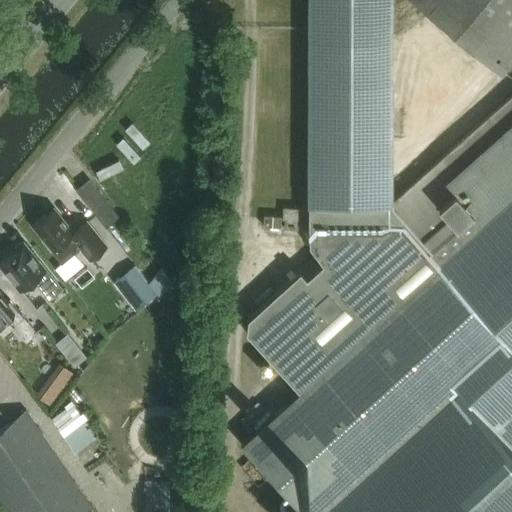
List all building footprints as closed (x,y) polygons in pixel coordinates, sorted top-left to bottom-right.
[(511,511),(511,93),(390,202),(390,0),(309,0),(310,274),(306,277),(300,271),(248,316),(248,331),(300,390),(242,443),(303,511),(511,511)] [(511,0),(412,0),(502,72),(511,58),(511,0)] [(119,217),(90,179),(76,190),(106,227),(119,217)] [(53,206),(32,223),(40,233),(44,237),(42,238),(52,251),(62,262),(81,248),(91,260),(108,246),(86,219),(73,230),(67,222),(66,222),(53,206)] [(300,209),(283,208),(283,220),(286,220),(285,229),(299,230),(300,209)] [(281,228),(282,217),(265,216),(264,227),(281,228)] [(49,297),(62,287),(40,259),(39,261),(22,239),(9,249),(11,252),(0,260),(0,262),(20,288),(33,277),(49,297)] [(138,294),(152,288),(146,274),(132,281),(138,294)] [(25,340),(36,331),(10,298),(8,300),(0,290),(0,320),(6,316),(25,340)] [(69,329),(55,341),(80,373),(91,357),(69,329)] [(93,511),(90,508),(92,507),(25,408),(8,420),(0,409),(0,496),(10,511),(93,511)] [(146,481),(145,511),(168,511),(168,481),(146,481)]
